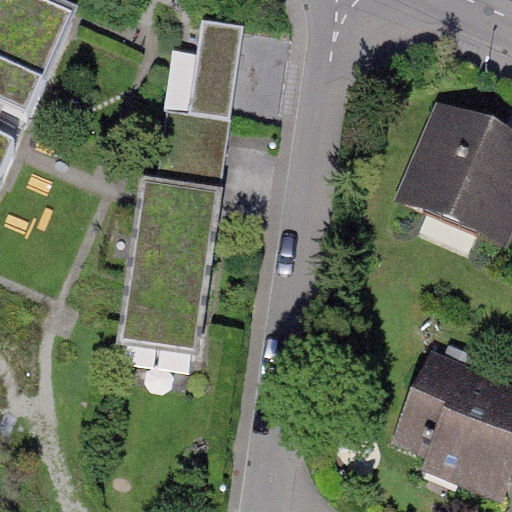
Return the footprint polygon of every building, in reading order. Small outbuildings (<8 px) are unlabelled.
[(0,0),(0,194),(74,26),(13,0),(0,0)] [(244,35),(205,30),(192,122),(170,119),(160,187),(222,196),(244,35)] [(511,216),(511,126),(441,95),(391,206),(496,253),(511,216)] [(145,215),(214,247),(222,196),(160,187),(148,185),(145,215)] [(200,346),(214,247),(145,215),(124,333),(200,346)] [(511,505),(511,387),(442,358),(398,462),(511,509),(511,505)]
